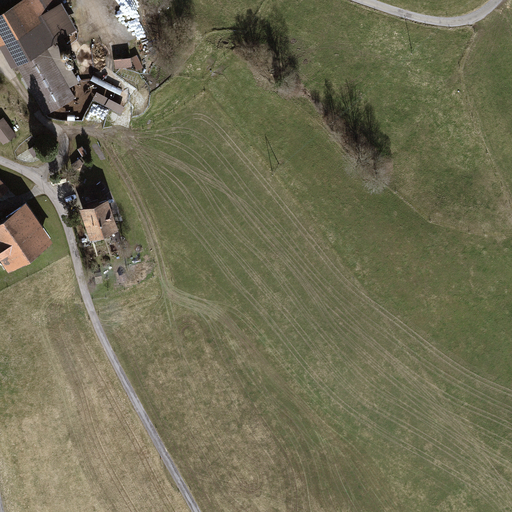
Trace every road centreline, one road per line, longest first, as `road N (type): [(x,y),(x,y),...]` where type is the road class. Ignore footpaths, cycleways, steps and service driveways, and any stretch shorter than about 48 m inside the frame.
road 1 (unclassified): [(197,511),(94,317),(60,208),(43,184),(0,162)]
road 2 (unclassified): [(358,0),(453,25),(495,0)]
